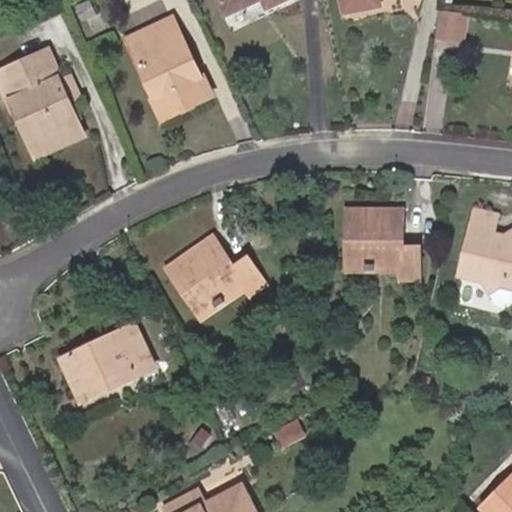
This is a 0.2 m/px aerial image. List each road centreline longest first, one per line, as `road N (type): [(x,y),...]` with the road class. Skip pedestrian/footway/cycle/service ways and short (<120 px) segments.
road 1 (residential): [(511,160),(258,157),(0,283)]
road 2 (residential): [(0,383),(56,511)]
